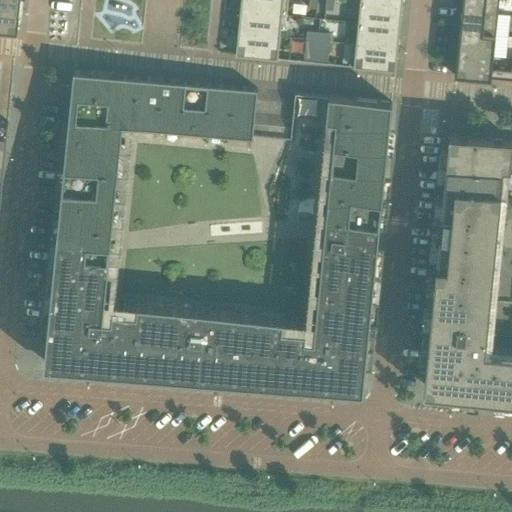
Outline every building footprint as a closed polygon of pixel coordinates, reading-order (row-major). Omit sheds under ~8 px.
[(0,0),(0,8),(19,10),(20,0),(0,0)] [(240,0),(240,11),(282,15),(283,0),(240,0)] [(317,0),(309,0),(308,8),(317,9),(317,0)] [(334,0),(325,0),(325,9),(333,10),(334,0)] [(462,0),(461,10),(498,14),(498,0),(462,0)] [(360,1),(358,22),(400,27),(402,5),(360,1)] [(19,10),(0,8),(0,31),(17,33),(19,10)] [(461,10),(459,31),(495,35),(498,14),(461,10)] [(240,11),(238,32),(280,36),(282,15),(240,11)] [(358,22),(355,44),(397,48),(400,27),(358,22)] [(306,31),(306,39),(318,40),(318,32),(306,31)] [(459,31),(457,53),(493,57),(495,35),(459,31)] [(280,36),(238,32),(235,55),(277,59),(280,36)] [(318,32),(318,40),(329,41),(330,33),(318,32)] [(303,61),(315,63),(318,40),(306,39),(303,61)] [(318,40),(315,63),(327,64),(329,41),(318,40)] [(397,48),(355,44),(353,66),(395,71),(397,48)] [(455,76),(511,81),(511,62),(511,71),(492,69),(493,57),(457,53),(455,76)] [(73,70),(44,365),(363,390),(392,102),(333,96),(328,96),(295,93),(292,121),(255,117),(257,89),(73,70)] [(0,203),(8,122),(0,121),(0,203)] [(511,140),(485,138),(468,137),(468,136),(467,136),(467,137),(460,136),(460,135),(459,135),(459,136),(449,135),(449,138),(448,138),(449,138),(448,147),(447,147),(448,147),(446,164),(445,164),(446,165),(445,173),(444,173),(445,174),(443,190),(443,191),(443,199),(442,199),(442,200),(441,217),(440,216),(440,217),(441,217),(440,225),(440,226),(439,225),(439,226),(440,226),(439,230),(438,243),(437,243),(438,243),(437,252),(436,252),(437,252),(436,269),(435,269),(435,270),(436,270),(435,278),(434,278),(434,279),(435,279),(433,295),(432,295),(432,296),(433,296),(432,304),(431,304),(431,305),(432,305),(432,309),(430,322),(429,322),(429,323),(430,323),(428,344),(427,344),(427,345),(428,345),(428,349),(423,392),(489,398),(511,400),(511,140)]
